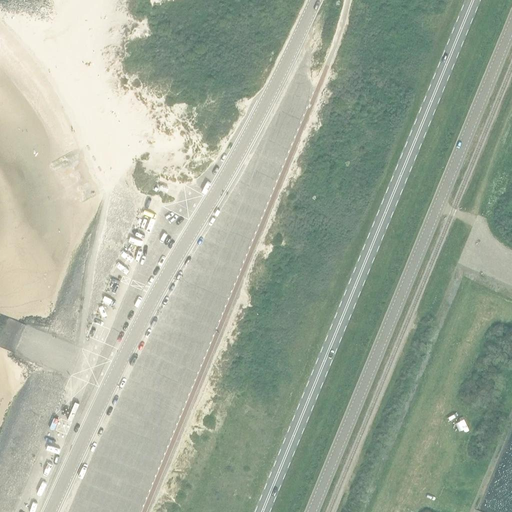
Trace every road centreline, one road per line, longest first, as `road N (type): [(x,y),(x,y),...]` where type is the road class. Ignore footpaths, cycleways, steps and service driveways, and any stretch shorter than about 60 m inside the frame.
road 1 (unclassified): [(50,511),(173,257),(254,125),(314,0)]
road 2 (primary): [(261,511),(472,0)]
road 3 (tertiary): [(311,511),(511,24)]
